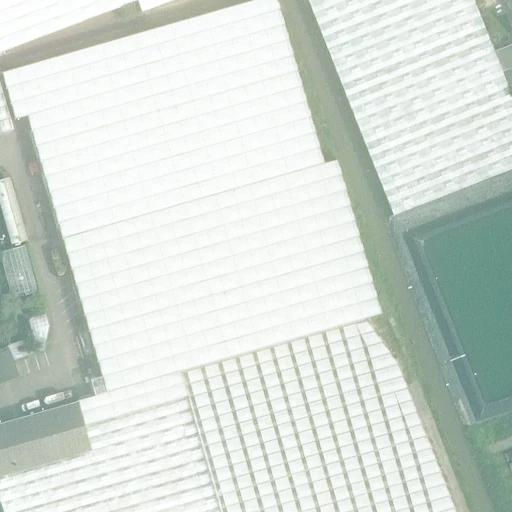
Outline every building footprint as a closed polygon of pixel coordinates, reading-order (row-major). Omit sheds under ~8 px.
[(92,453),(0,479),(0,503),(3,511),(454,511),(424,435),(422,436),(393,360),(365,320),(381,315),(336,161),(323,165),(271,0),(242,0),(214,8),(204,11),(90,44),(0,69),(0,70),(14,121),(27,118),(90,337),(97,362),(101,377),(90,380),(95,398),(77,403),(92,453)] [(145,13),(177,0),(0,0),(0,54),(138,2),(145,13)] [(502,75),(493,52),(472,0),(306,0),(392,219),(511,171),(511,100),(507,88),(502,75)] [(511,44),(493,52),(502,75),(511,71),(511,44)] [(507,88),(511,85),(511,71),(502,75),(507,88)] [(0,92),(0,137),(12,135),(0,92)] [(11,176),(0,178),(0,198),(12,243),(28,239),(11,176)] [(25,247),(0,253),(0,256),(12,300),(37,293),(25,247)] [(24,340),(11,343),(14,356),(27,354),(24,340)] [(14,349),(0,351),(0,380),(19,376),(14,349)] [(77,403),(0,425),(0,479),(92,453),(77,403)]
